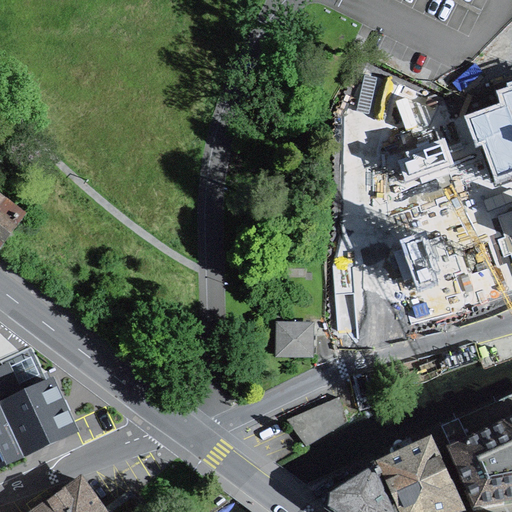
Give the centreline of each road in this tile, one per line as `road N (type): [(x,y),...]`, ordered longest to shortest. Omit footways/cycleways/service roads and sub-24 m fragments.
road 1 (secondary): [(0,287),(168,418)]
road 2 (residential): [(349,368),(511,323)]
road 3 (residential): [(202,442),(227,420),(349,368)]
road 4 (residential): [(168,418),(146,435),(51,473)]
